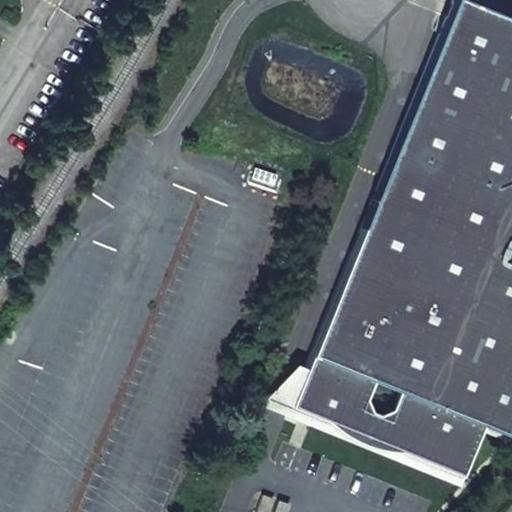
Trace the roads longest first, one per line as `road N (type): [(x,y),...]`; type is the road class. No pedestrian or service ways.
road 1 (unknown): [(384,0),(397,69),(385,130),(249,472)]
road 2 (unknown): [(265,0),(246,18),(163,158),(137,230),(81,238),(0,352)]
road 3 (unknown): [(112,511),(210,276),(232,200),(211,173),(163,158)]
road 4 (unknown): [(34,511),(137,230)]
road 5 (residential): [(62,0),(0,105)]
